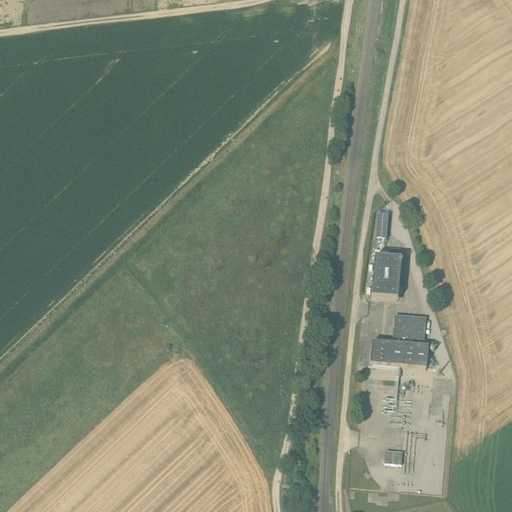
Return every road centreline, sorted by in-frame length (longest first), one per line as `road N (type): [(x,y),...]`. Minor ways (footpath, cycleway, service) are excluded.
road 1 (track): [(348,0),(287,442),(275,480),(277,511)]
road 2 (track): [(404,0),(369,194),(339,511)]
road 3 (track): [(343,437),(375,441),(377,468),(394,476),(414,478),(434,456),(435,432),(424,415),(441,352),(430,318),(356,310)]
road 4 (track): [(255,0),(0,40)]
